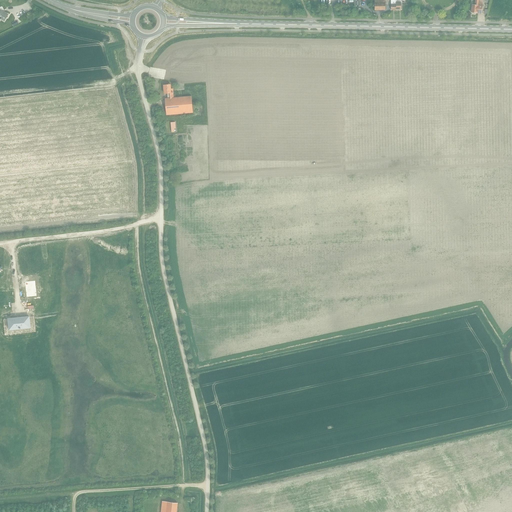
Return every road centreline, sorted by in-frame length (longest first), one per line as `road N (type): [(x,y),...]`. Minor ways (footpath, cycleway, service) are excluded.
road 1 (unclassified): [(206,511),(206,454),(163,270),(161,174),(137,68),(143,36)]
road 2 (secondary): [(162,21),(511,29)]
road 3 (track): [(0,242),(161,217)]
